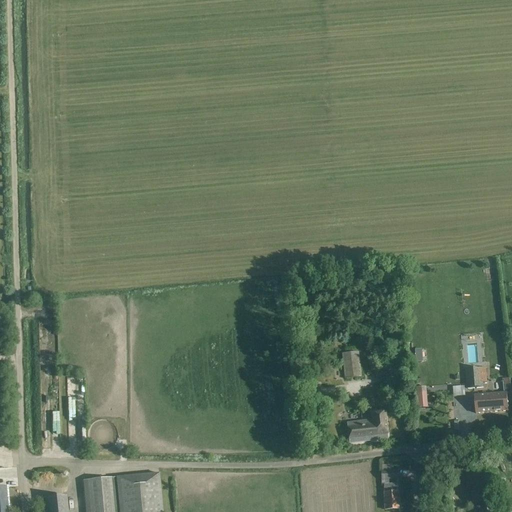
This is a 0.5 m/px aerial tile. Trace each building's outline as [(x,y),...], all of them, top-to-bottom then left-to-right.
[(361,369),(358,352),(341,354),(344,371),(361,369)] [(405,374),(401,364),(375,374),(378,383),(382,381),(382,383),(405,374)] [(480,389),(480,387),(483,387),(483,383),(487,382),(486,368),(466,370),(467,390),(480,389)] [(510,379),(503,379),(504,394),(507,393),(507,394),(511,394),(510,379)] [(465,386),(454,387),(454,397),(466,396),(465,386)] [(507,394),(507,393),(504,394),(474,396),(476,414),(508,411),(507,394)] [(417,401),(418,408),(427,407),(427,400),(417,401)] [(387,439),(385,414),(370,416),(371,421),(347,424),(349,444),(387,439)] [(397,471),(392,471),(392,466),(381,466),(382,472),(381,472),(381,480),(397,479),(397,471)] [(163,511),(160,474),(158,474),(83,481),(86,511),(163,511)] [(508,497),(504,479),(495,481),(499,498),(508,497)] [(397,484),(382,485),(384,510),(389,510),(399,509),(397,484)] [(0,511),(9,511),(7,487),(0,487),(0,511)] [(46,511),(67,511),(66,497),(45,499),(46,511)]
